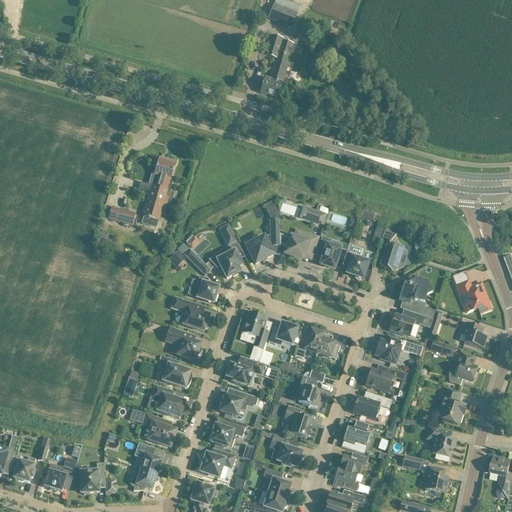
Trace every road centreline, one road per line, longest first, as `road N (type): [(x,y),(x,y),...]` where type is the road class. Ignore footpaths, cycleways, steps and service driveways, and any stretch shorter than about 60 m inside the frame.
road 1 (secondary): [(342,148),(7,52)]
road 2 (residential): [(261,286),(234,299),(169,511)]
road 3 (residential): [(306,511),(358,335)]
road 4 (residential): [(358,335),(367,304),(280,275),(261,286)]
road 5 (secondary): [(342,148),(468,190)]
road 6 (secondary): [(469,177),(342,148)]
road 7 (residential): [(480,436),(511,315)]
